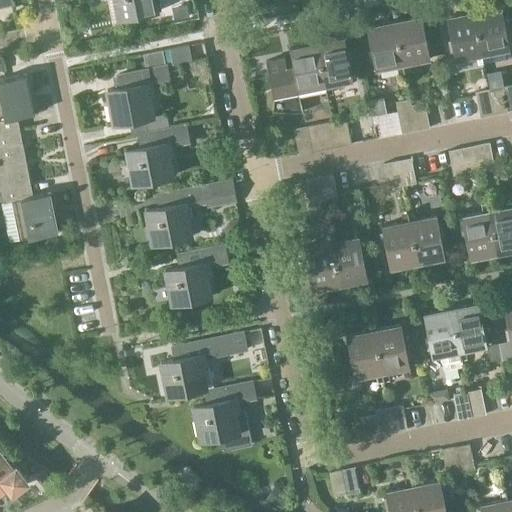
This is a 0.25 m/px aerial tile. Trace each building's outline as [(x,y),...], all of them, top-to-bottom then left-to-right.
[(115,0),(119,17),(153,10),(150,0),(115,0)] [(500,6),(474,11),(483,55),(509,50),(500,6)] [(455,60),(483,55),(474,11),(446,17),(455,60)] [(422,15),(394,21),(403,64),(430,59),(422,15)] [(375,70),(403,64),(394,21),(366,26),(375,70)] [(344,37),(317,42),(326,86),(353,80),(344,37)] [(298,91),(326,86),(317,42),(289,48),(290,52),(298,91)] [(144,117),(147,132),(166,128),(163,114),(149,117),(144,95),(152,94),(151,85),(169,81),(166,64),(172,63),(172,65),(191,61),(188,45),(142,54),(145,69),(127,72),(129,85),(107,89),(114,123),(144,117)] [(272,111),(302,111),(297,91),(298,91),(290,52),(265,57),(273,98),(273,99),(273,102),(273,105),(273,108),(272,111)] [(0,131),(19,128),(17,116),(35,113),(27,73),(0,78),(0,131)] [(511,84),(490,89),(495,115),(508,112),(508,110),(511,109),(511,84)] [(480,117),(495,115),(490,89),(475,92),(480,117)] [(395,101),(402,133),(416,130),(410,105),(409,99),(395,101)] [(416,130),(429,128),(424,102),(410,105),(416,130)] [(338,146),(351,143),(346,118),(333,120),(338,146)] [(307,125),(312,151),(338,146),(333,120),(307,125)] [(186,124),(166,128),(147,132),(149,144),(127,148),(134,183),(168,176),(164,156),(173,155),(171,146),(189,142),(186,124)] [(0,189),(30,183),(19,128),(0,131),(0,189)] [(495,167),(489,141),(477,144),(482,170),(495,167)] [(477,144),(448,150),(453,176),(482,170),(477,144)] [(416,182),(411,157),(397,160),(402,185),(416,182)] [(397,160),(384,163),(389,188),(402,185),(397,160)] [(338,199),(333,173),(319,176),(324,202),(338,199)] [(319,176),(305,179),(310,205),(324,202),(319,176)] [(190,205),(206,202),(207,207),(236,202),(232,179),(166,192),(169,205),(146,209),(153,244),(187,237),(182,216),(192,214),(190,205)] [(33,196),(30,183),(0,189),(0,190),(1,190),(3,203),(11,201),(19,239),(58,231),(50,192),(33,196)] [(511,204),(490,209),(499,252),(511,249),(511,204)] [(470,258),(499,252),(490,209),(461,215),(470,258)] [(437,213),(409,219),(418,262),(445,257),(437,213)] [(418,262),(409,219),(381,225),(390,268),(418,262)] [(359,235),(332,241),(341,284),(368,279),(359,235)] [(313,290),(341,284),(332,241),(304,247),(313,290)] [(208,264),(226,261),(228,260),(225,244),(185,252),(187,264),(166,268),(173,303),(207,297),(202,275),(210,273),(208,264)] [(511,346),(511,301),(503,303),(511,346)] [(479,302),(452,308),(461,352),(488,346),(479,302)] [(463,366),(460,352),(461,352),(452,308),(423,313),(432,358),(442,356),(445,370),(463,366)] [(401,324),(375,330),(383,373),(410,367),(401,324)] [(356,378),(383,373),(375,330),(347,336),(356,378)] [(183,356),(161,361),(168,394),(207,387),(203,367),(207,366),(205,358),(223,354),(247,349),(243,331),(219,336),(180,343),(183,356)] [(257,397),(255,392),(253,380),(214,388),(216,400),(194,405),(201,439),(226,434),(228,447),(257,441),(250,407),(240,409),(238,401),(257,397)] [(473,416),(487,413),(481,388),(468,391),(473,416)] [(454,394),(460,419),(473,416),(468,391),(454,394)] [(389,407),(394,432),(408,429),(403,404),(389,407)] [(375,410),(380,435),(394,432),(389,407),(375,410)] [(457,446),(462,472),(476,469),(471,444),(457,446)] [(462,472),(457,446),(443,449),(448,475),(462,472)] [(6,496),(6,495),(3,487),(7,484),(12,490),(26,479),(15,465),(11,468),(0,452),(0,502),(1,503),(2,503),(4,502),(5,501),(6,500),(6,499),(6,498),(6,496)] [(357,466),(343,469),(347,494),(361,491),(357,466)] [(447,511),(441,480),(413,485),(418,511),(447,511)] [(418,511),(413,485),(387,491),(390,511),(418,511)] [(279,489),(271,500),(283,508),(290,496),(279,489)] [(482,511),(511,511),(509,499),(481,504),(482,511)]
